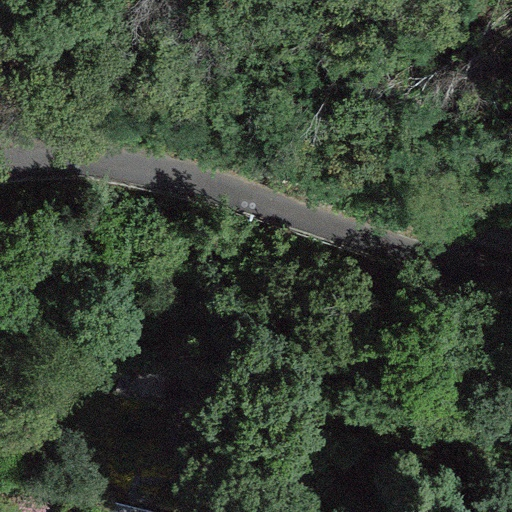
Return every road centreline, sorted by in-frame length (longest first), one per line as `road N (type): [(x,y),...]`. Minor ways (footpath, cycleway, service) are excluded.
road 1 (trunk): [(511,427),(0,160)]
road 2 (residential): [(511,285),(153,167),(98,159),(0,166)]
